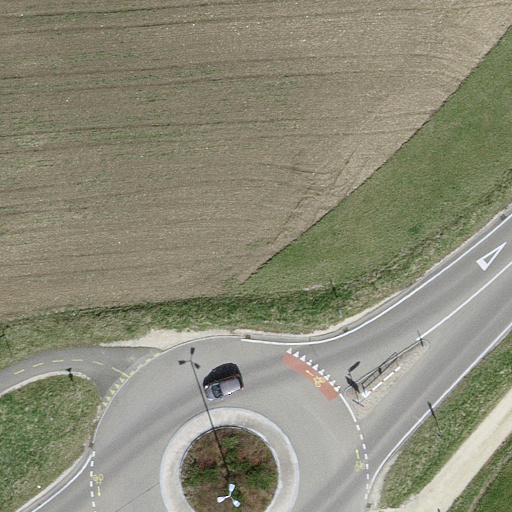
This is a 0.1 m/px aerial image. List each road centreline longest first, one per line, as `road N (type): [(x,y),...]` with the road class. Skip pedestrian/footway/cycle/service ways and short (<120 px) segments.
road 1 (tertiary): [(314,415),(268,380),(210,376),(183,386),(139,429),(129,459),(134,511)]
road 2 (tertiary): [(511,273),(314,415)]
road 3 (track): [(436,511),(511,416)]
